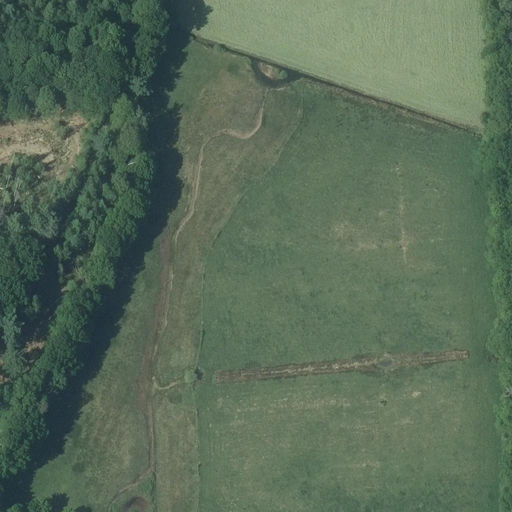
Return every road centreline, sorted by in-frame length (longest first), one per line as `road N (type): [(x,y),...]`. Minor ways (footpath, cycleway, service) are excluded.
road 1 (track): [(146,38),(32,291),(17,418)]
road 2 (track): [(136,74),(128,183),(17,418)]
road 3 (track): [(496,0),(511,300)]
road 4 (track): [(146,38),(0,67)]
